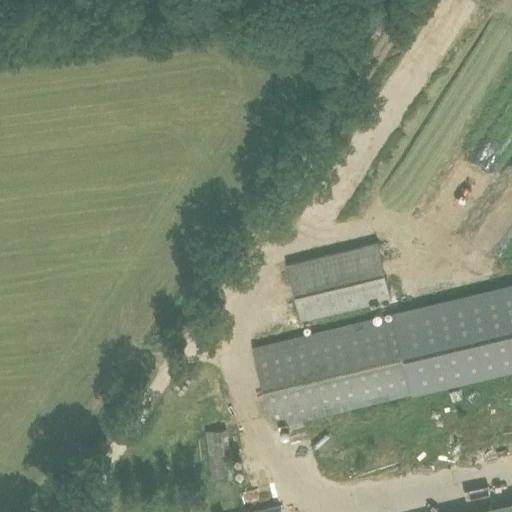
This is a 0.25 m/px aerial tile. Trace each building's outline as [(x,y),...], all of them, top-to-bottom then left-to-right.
[(511,27),(511,5),(502,20),(511,27)] [(511,99),(478,157),(494,166),(504,148),(509,151),(511,145),(511,99)] [(475,163),(470,182),(481,184),(486,166),(475,163)] [(394,297),(380,241),(290,264),(304,320),(394,297)] [(511,283),(256,348),(275,426),(411,392),(412,395),(511,370),(511,283)] [(213,481),(235,478),(229,428),(208,432),(213,481)] [(369,431),(320,433),(322,461),(371,459),(369,431)]
